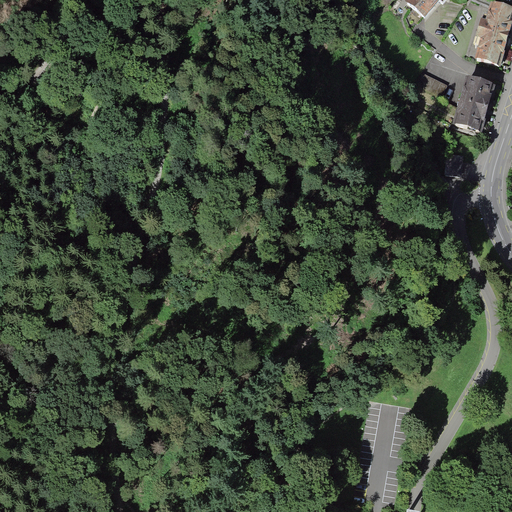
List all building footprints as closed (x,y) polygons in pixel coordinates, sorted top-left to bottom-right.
[(439,0),(406,0),(404,3),(424,19),(439,0)] [(511,5),(492,0),(491,0),(486,19),(481,17),(476,36),(481,37),(475,58),(501,66),(506,50),(505,50),(511,25),(511,5)] [(447,87),(420,74),(414,86),(440,100),(447,87)] [(496,83),(467,75),(453,124),(482,132),(496,83)] [(464,159),(445,156),(443,175),(461,177),(464,159)]
